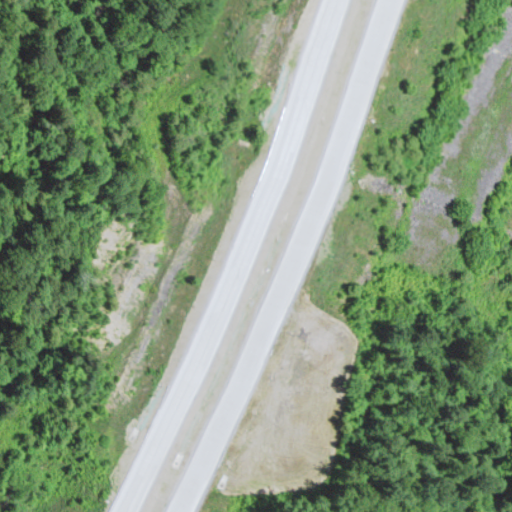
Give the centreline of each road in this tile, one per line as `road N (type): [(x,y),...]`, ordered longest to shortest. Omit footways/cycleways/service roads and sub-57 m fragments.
road 1 (trunk): [(335,0),(209,373),(131,511)]
road 2 (trunk): [(181,511),(223,443),(254,367),(381,0)]
